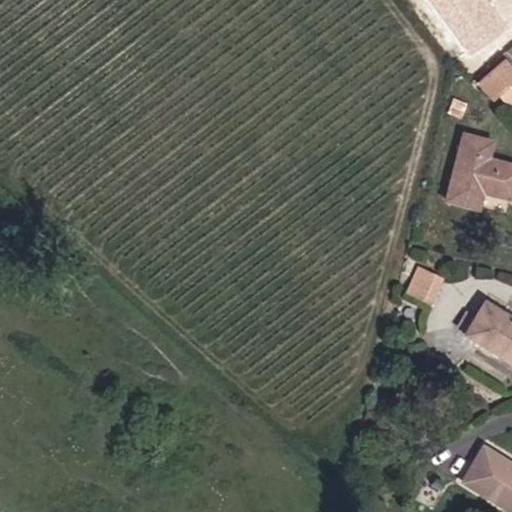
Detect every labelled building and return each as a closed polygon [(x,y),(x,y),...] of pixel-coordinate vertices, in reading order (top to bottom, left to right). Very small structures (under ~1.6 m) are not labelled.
[(496,95),(511,80),(511,71),(502,61),(476,83),(491,99),(496,95)] [(508,107),(511,103),(511,80),(496,95),(508,107)] [(511,200),(511,194),(511,165),(486,159),(490,142),(461,135),(444,201),(476,209),(481,192),(511,200)] [(427,302),(438,278),(414,269),(404,293),(427,302)] [(511,321),(481,302),(472,317),(464,312),(454,327),(462,332),(461,333),(511,365),(511,321)] [(511,511),(511,465),(482,448),(461,482),(510,511),(511,511)]
